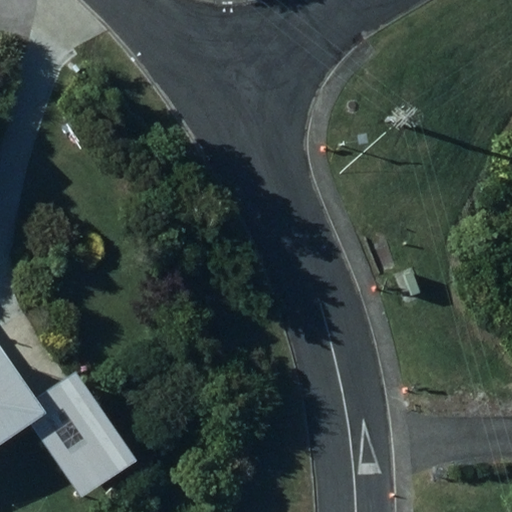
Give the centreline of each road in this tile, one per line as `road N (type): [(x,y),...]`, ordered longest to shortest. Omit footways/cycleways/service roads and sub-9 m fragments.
road 1 (residential): [(357,511),(348,413),(318,303),(273,185),(223,103)]
road 2 (residential): [(223,103),(348,0)]
road 3 (residential): [(223,103),(128,0)]
